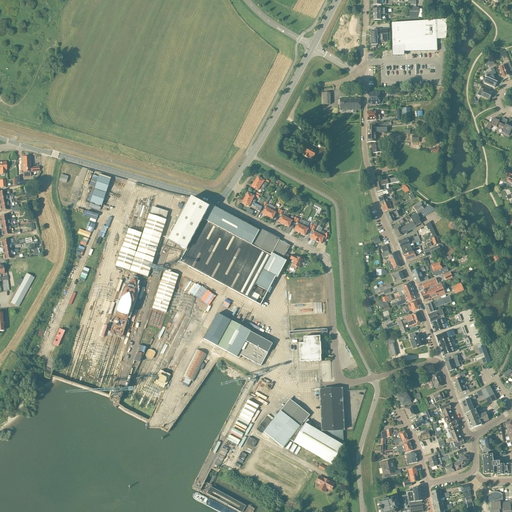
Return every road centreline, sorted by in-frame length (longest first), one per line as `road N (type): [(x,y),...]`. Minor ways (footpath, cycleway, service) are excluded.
road 1 (residential): [(437,361),(370,186),(362,75)]
road 2 (unclassified): [(372,377),(337,378),(323,257),(221,198)]
road 3 (unclassified): [(221,198),(13,142)]
road 4 (residential): [(221,198),(312,46)]
road 5 (residential): [(362,511),(358,454),(377,394),(372,377)]
